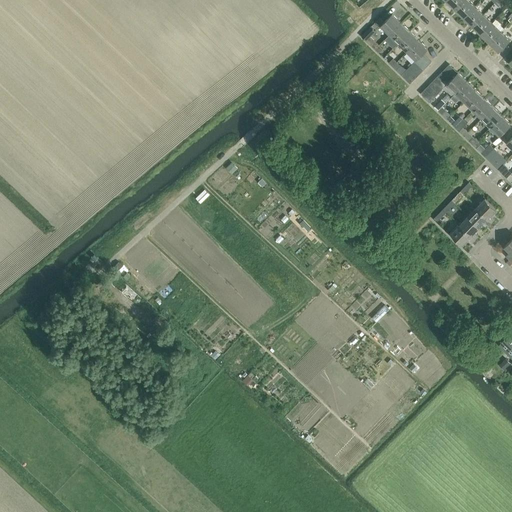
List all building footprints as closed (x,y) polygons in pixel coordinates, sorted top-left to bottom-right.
[(470,0),(463,0),(455,8),(464,16),(475,5),(470,0)] [(475,5),(464,16),(473,25),(484,14),(475,5)] [(381,25),(390,34),(401,22),(392,13),(381,25)] [(484,14),(473,25),(482,33),(493,22),(484,14)] [(401,22),(390,34),(399,42),(410,31),(401,22)] [(493,22),(482,33),(490,42),(502,31),(493,22)] [(362,36),(366,40),(375,49),(379,45),(370,36),(376,30),(372,26),(362,36)] [(410,31),(399,42),(408,51),(419,39),(410,31)] [(502,31),(490,42),(499,51),(511,39),(502,31)] [(419,39),(408,51),(416,59),(419,57),(423,53),(428,48),(419,39)] [(375,49),(379,52),(384,58),(388,54),(383,48),(379,45),(375,49)] [(419,57),(427,66),(432,61),(423,53),(419,57)] [(414,62),(423,71),(427,66),(419,57),(416,59),(414,62)] [(410,66),(419,74),(423,71),(414,62),(410,66)] [(446,67),(455,76),(458,72),(450,64),(446,67)] [(406,70),(415,79),(419,74),(410,66),(406,70)] [(442,72),(450,80),(455,76),(446,67),(442,72)] [(402,75),(410,83),(415,79),(406,70),(402,75)] [(438,76),(446,85),(447,84),(447,83),(450,80),(442,72),(438,76)] [(447,84),(446,85),(443,88),(452,96),(456,92),(467,80),(458,72),(455,76),(450,80),(447,83),(447,84)] [(434,80),(442,89),(443,88),(446,85),(438,76),(434,80)] [(429,85),(438,93),(442,89),(434,80),(429,85)] [(452,96),(451,97),(456,103),(461,97),(465,100),(476,89),(467,80),(456,92),(452,96)] [(425,89),(434,97),(438,93),(429,85),(425,89)] [(421,93),(430,102),(434,97),(425,89),(421,93)] [(476,89),(465,100),(473,109),(485,97),(476,89)] [(485,97),(473,109),(482,117),(493,106),(485,97)] [(442,99),(435,107),(438,110),(446,102),(442,99)] [(446,102),(438,110),(442,114),(446,110),(449,106),(446,102)] [(493,106),(482,117),(491,126),(502,115),(493,106)] [(502,115),(491,126),(500,135),(511,123),(502,115)] [(456,120),(452,124),(455,127),(464,119),(460,116),(456,120)] [(464,119),(455,127),(459,131),(464,127),(467,123),(464,119)] [(477,148),(481,152),(486,157),(494,148),(490,144),(486,148),(477,140),(473,144),(477,148)] [(486,157),(490,161),(498,169),(502,165),(494,157),(499,152),(494,148),(486,157)] [(469,182),(460,191),(463,194),(472,185),(469,182)] [(196,198),(200,203),(209,194),(205,189),(196,198)] [(460,191),(452,200),(455,203),(463,194),(460,191)] [(477,207),(491,222),(495,218),(491,215),(496,209),(485,198),(477,207)] [(452,200),(443,209),(446,212),(455,203),(452,200)] [(468,216),(479,227),(484,222),(488,225),(491,222),(477,207),(468,216)] [(446,212),(443,209),(433,219),(436,222),(446,212)] [(460,224),(475,239),(478,236),(474,232),(479,227),(468,216),(460,224)] [(471,243),(475,239),(460,224),(451,233),(462,244),(467,239),(471,243)] [(61,324),(61,327),(62,329),(63,332),(65,334),(67,335),(70,337),(73,337),(75,337),(79,336),(81,335),(83,333),(85,332),(86,328),(87,325),(87,322),(86,319),(84,316),(82,314),(79,312),(76,311),(73,311),(71,311),(68,312),(66,314),(63,316),(62,318),(61,321),(61,324)] [(506,358),(500,364),(504,368),(510,363),(506,358)]
